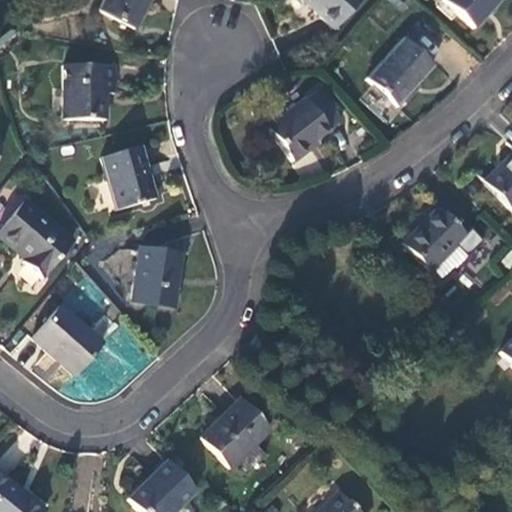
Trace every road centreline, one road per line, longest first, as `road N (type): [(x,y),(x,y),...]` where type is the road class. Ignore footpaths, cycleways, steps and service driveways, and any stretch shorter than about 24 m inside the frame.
road 1 (residential): [(0,371),(78,424),(121,419),(222,331),(246,227)]
road 2 (residential): [(246,227),(339,201),(442,131),(511,61)]
road 3 (residential): [(217,32),(192,117),(218,200),(246,227)]
